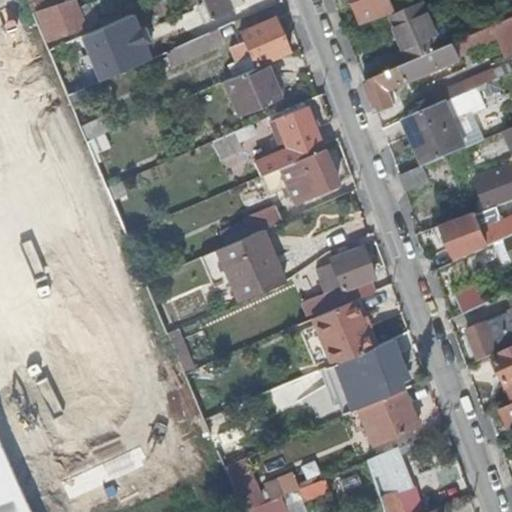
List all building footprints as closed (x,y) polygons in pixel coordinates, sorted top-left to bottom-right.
[(79,7),(75,0),(41,0),(29,6),(33,15),(36,14),(49,43),(97,23),(89,3),(79,7)] [(127,0),(120,3),(126,16),(144,8),(140,0),(127,0)] [(204,0),(211,14),(174,30),(180,43),(236,19),(231,8),(244,3),(242,0),(204,0)] [(390,0),(355,0),(363,21),(394,9),(390,0)] [(444,48),(425,2),(392,16),(411,62),(436,51),(442,48),(444,48)] [(231,65),(236,77),(257,68),(256,65),(290,51),(275,16),(241,31),(247,46),(243,48),(241,43),(231,48),(237,62),(231,65)] [(436,51),(442,66),(462,57),(461,55),(504,38),(510,53),(511,51),(511,18),(506,21),(444,48),(442,48),(436,51)] [(225,43),(219,29),(166,53),(172,66),(225,43)] [(383,74),(389,89),(442,66),(436,51),(411,62),(383,74)] [(0,59),(0,251),(34,238),(42,256),(71,245),(62,224),(66,222),(0,59)] [(275,61),(270,63),(280,88),(286,86),(275,61)] [(285,98),(280,88),(270,63),(269,62),(257,68),(236,77),(230,80),(245,115),(285,98)] [(438,103),(477,88),(501,77),(511,72),(511,71),(510,65),(494,72),(493,69),(433,93),(438,103)] [(395,104),(389,89),(383,74),(366,81),(377,111),(395,104)] [(406,119),(426,165),(467,147),(455,121),(486,109),(477,88),(430,108),(406,119)] [(307,107),(305,102),(275,115),(277,120),(306,108),(307,107)] [(255,161),(262,176),(277,169),(311,155),(322,150),(323,149),(306,108),(277,120),(288,147),(255,161)] [(78,127),(93,154),(111,144),(95,117),(78,127)] [(257,135),(252,125),(235,132),(239,143),(257,135)] [(511,127),(503,132),(511,150),(511,149),(511,127)] [(242,150),(239,143),(235,132),(214,142),(221,160),(242,150)] [(337,184),(322,150),(311,155),(277,169),(292,204),(311,195),(337,184)] [(476,178),(486,208),(494,205),(511,198),(511,156),(509,157),(511,166),(476,178)] [(430,181),(424,166),(401,175),(407,190),(430,181)] [(243,218),(244,221),(250,236),(257,233),(282,222),(274,205),(243,218)] [(444,223),(460,260),(498,243),(511,236),(511,215),(501,220),(494,205),(486,208),(474,212),(444,223)] [(221,232),(227,246),(250,236),(244,221),(221,232)] [(217,250),(238,302),(284,282),(277,264),(271,266),(257,233),(250,236),(227,246),(217,250)] [(511,236),(498,243),(508,266),(511,264),(511,236)] [(305,305),(311,318),(352,300),(359,298),(371,292),(367,281),(374,278),(362,246),(330,259),(342,290),(305,305)] [(471,285),(453,292),(459,308),(477,301),(471,285)] [(359,298),(352,300),(358,313),(364,311),(359,298)] [(311,318),(331,365),(367,349),(372,347),(358,313),(352,300),(311,318)] [(511,311),(469,330),(480,361),(494,355),(511,346),(511,311)] [(195,369),(177,329),(167,334),(184,374),(195,369)] [(372,347),(367,349),(331,365),(326,367),(332,383),(327,385),(336,408),(406,378),(391,340),(372,347)] [(511,346),(494,355),(509,388),(511,393),(511,346)] [(415,426),(401,390),(347,413),(355,432),(364,428),(371,445),(415,426)] [(511,404),(502,409),(511,429),(511,428),(511,404)] [(240,457),(221,412),(204,420),(223,464),(240,457)] [(410,487),(394,449),(366,461),(383,511),(405,511),(398,492),(410,487)] [(23,511),(0,460),(0,511),(23,511)] [(245,511),(264,504),(244,460),(226,468),(242,511),(245,511)] [(284,496),(276,478),(262,482),(270,502),(280,498),(284,496)] [(328,490),(325,478),(298,490),(303,500),(328,490)] [(431,492),(437,508),(469,494),(464,479),(431,492)] [(286,511),(280,498),(270,502),(264,504),(245,511),(286,511)]
